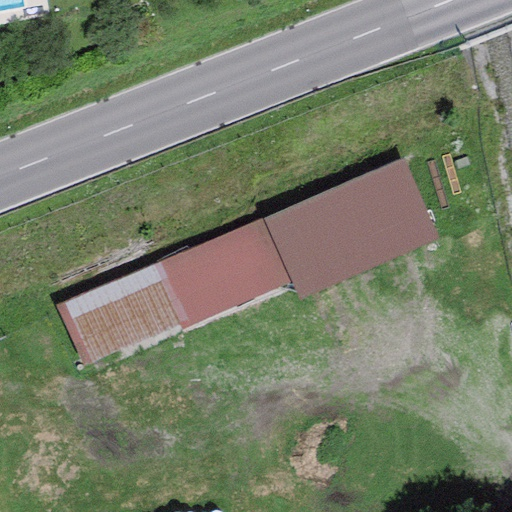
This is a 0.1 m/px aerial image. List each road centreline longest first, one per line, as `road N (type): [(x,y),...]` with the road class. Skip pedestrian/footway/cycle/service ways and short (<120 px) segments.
road 1 (primary): [(455,0),(0,176)]
road 2 (track): [(511,456),(494,393),(259,398)]
